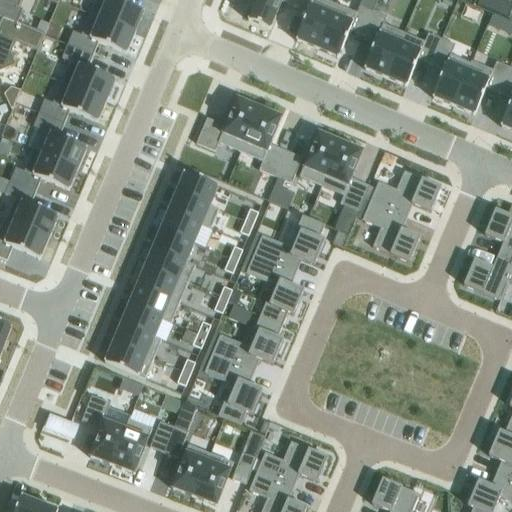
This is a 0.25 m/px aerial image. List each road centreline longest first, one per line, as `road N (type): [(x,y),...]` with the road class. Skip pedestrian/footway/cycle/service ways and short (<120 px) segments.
road 1 (residential): [(422,300),(342,267),(284,407),(367,441)]
road 2 (residential): [(480,161),(180,35)]
road 3 (residential): [(367,441),(446,473),(504,333),(422,300)]
road 4 (residential): [(60,315),(180,35)]
road 5 (residential): [(153,511),(0,455)]
road 6 (residential): [(0,455),(60,315)]
road 7 (residential): [(480,161),(422,300)]
